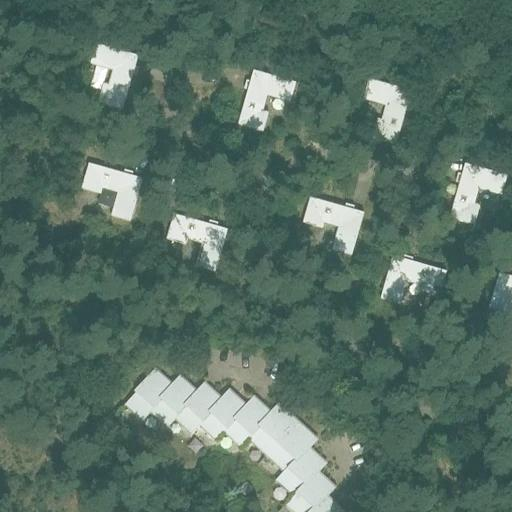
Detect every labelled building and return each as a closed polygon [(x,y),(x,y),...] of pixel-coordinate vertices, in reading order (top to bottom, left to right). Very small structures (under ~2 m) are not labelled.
[(137,57),(96,45),(90,64),(114,70),(109,87),(97,84),(93,101),(122,110),(137,57)] [(253,72),(238,125),(262,133),(267,116),(262,114),(267,96),(290,103),(295,84),(253,72)] [(411,92),(368,80),(364,101),(385,106),(381,122),(376,121),(371,140),(395,146),(411,92)] [(113,216),(130,221),(142,179),(88,165),(82,190),(100,194),(102,188),(118,193),(113,216)] [(508,178),(465,165),(449,219),(474,227),(479,206),(474,205),(479,190),(501,197),(508,178)] [(339,228),(332,251),(351,257),(364,215),(310,200),(303,224),(325,230),(326,225),(339,228)] [(174,215),(167,241),(184,245),(186,240),(202,244),(195,267),(215,272),(226,231),(174,215)] [(446,273),(392,258),(380,300),(399,305),(406,283),(422,286),(420,293),(438,299),(446,273)] [(488,310),(511,317),(511,277),(499,274),(488,310)] [(328,481),(312,466),(320,457),(303,442),(311,434),(286,410),(278,419),(261,404),(253,412),(246,406),(236,397),(228,405),(212,390),(204,399),(187,383),(179,392),(162,376),(154,385),(147,378),(134,392),(136,394),(125,405),(142,421),(150,413),(167,428),(174,420),(190,435),(198,427),(215,442),(224,433),(241,449),(249,440),(283,472),(275,481),(292,496),(284,505),(291,511),(330,511),(336,505),(327,497),(327,496),(321,490),(328,481)]
